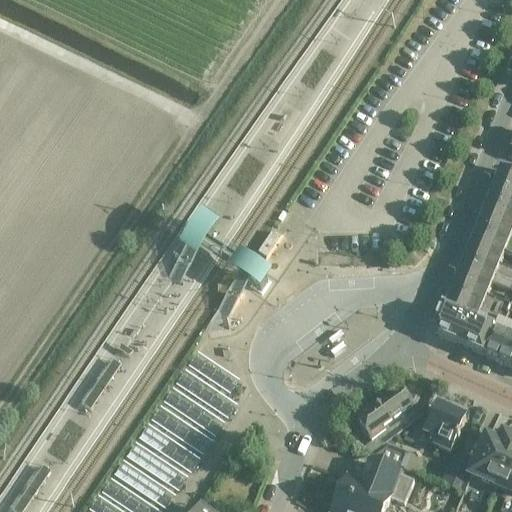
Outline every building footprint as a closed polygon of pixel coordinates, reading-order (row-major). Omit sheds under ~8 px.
[(511,176),(500,171),(493,188),(511,196),(511,176)] [(511,196),(493,188),(487,203),(511,213),(511,196)] [(481,218),(511,231),(511,213),(487,203),(481,218)] [(511,237),(511,231),(481,218),(474,233),(511,248),(511,237),(511,238),(511,237)] [(274,233),(258,257),(266,262),(282,238),(276,234),(274,233)] [(468,249),(502,262),(504,256),(511,259),(511,248),(474,233),(468,249)] [(502,262),(468,249),(462,263),(511,283),(511,273),(499,268),(502,262)] [(511,283),(462,263),(455,280),(489,293),(492,287),(511,295),(511,283)] [(506,317),(509,308),(487,299),(489,293),(455,280),(449,295),(507,320),(508,318),(506,317)] [(505,324),(507,320),(449,295),(443,310),(463,318),(479,325),(484,327),(485,324),(498,323),(501,322),(505,324)] [(443,310),(434,333),(436,338),(482,358),(493,335),(495,331),(484,327),(479,325),(463,318),(443,310)] [(506,340),(511,324),(511,319),(508,318),(507,320),(505,324),(501,322),(498,323),(495,331),(493,335),(482,358),(498,365),(508,341),(506,340)] [(508,341),(498,365),(511,370),(511,324),(506,340),(508,341)] [(332,346),(344,336),(341,332),(328,341),(332,346)] [(346,348),(343,343),(330,353),(334,358),(346,348)] [(134,353),(121,344),(119,350),(129,357),(134,353)] [(121,366),(113,361),(83,406),(91,411),(121,366)] [(165,415),(153,408),(92,511),(166,511),(229,405),(207,392),(195,413),(173,400),(165,415)] [(358,426),(360,429),(360,433),(364,438),(367,439),(371,444),(386,433),(384,430),(414,408),(404,393),(358,426)] [(466,421),(437,408),(428,430),(440,436),(434,448),(451,455),(466,421)] [(500,448),(487,443),(469,485),(475,488),(470,500),(480,504),(485,492),(495,497),(511,457),(511,441),(504,439),(500,448)] [(370,456),(404,471),(410,456),(386,445),(370,456)] [(442,486),(464,495),(476,466),(454,456),(442,486)] [(511,511),(511,457),(495,497),(505,501),(500,511),(511,511)] [(347,482),(340,498),(336,500),(332,508),(333,511),(386,511),(390,502),(404,508),(414,485),(397,478),(398,476),(373,466),(363,489),(347,482)] [(22,511),(50,472),(42,467),(10,511),(22,511)]
